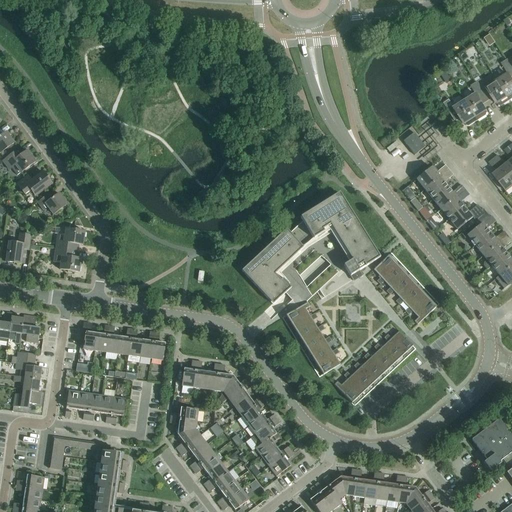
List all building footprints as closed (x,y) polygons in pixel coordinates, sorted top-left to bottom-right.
[(511,76),(511,69),(506,60),(501,64),(508,75),(497,81),(509,101),(511,99),(511,80),(510,78),(511,76)] [(481,80),(476,83),(488,102),(493,99),(496,104),(497,104),(498,106),(501,106),(509,101),(497,81),(486,88),(481,80)] [(476,95),(465,102),(478,121),(486,116),(486,113),(485,111),(486,111),(482,105),(488,102),(476,83),(470,86),(476,95)] [(478,121),(465,102),(454,109),(449,100),(443,104),(455,122),(460,119),(464,125),(465,124),(466,126),(468,127),(478,121)] [(0,153),(14,143),(6,133),(0,136),(0,153)] [(425,147),(413,133),(403,141),(414,155),(425,147)] [(17,175),(21,173),(35,162),(30,156),(31,155),(27,150),(23,153),(23,154),(20,157),(16,151),(3,161),(9,170),(11,168),(17,175)] [(502,162),(498,156),(493,159),(498,165),(502,162)] [(493,159),(488,163),(486,165),(491,171),(494,168),(498,165),(493,159)] [(511,166),(509,162),(501,169),(511,182),(511,166)] [(431,168),(416,180),(424,190),(449,170),(445,165),(436,173),(431,168)] [(494,168),(497,172),(493,175),(506,192),(511,187),(511,182),(501,169),(498,165),(494,168)] [(453,175),(449,170),(424,190),(432,200),(448,188),(444,183),(453,175)] [(35,197),(52,184),(43,172),(31,181),(27,176),(16,184),(26,197),(32,192),(35,197)] [(448,188),(432,200),(440,210),(465,190),(461,185),(452,193),(448,188)] [(465,190),(440,210),(449,220),(464,208),(460,203),(469,195),(465,190)] [(339,193),(313,209),(325,228),(330,225),(339,219),(333,210),(345,202),(339,193)] [(48,208),(53,215),(67,205),(59,194),(51,199),(48,195),(37,203),(43,211),(48,208)] [(330,225),(334,232),(355,219),(345,202),(333,210),(339,219),(330,225)] [(468,213),(464,208),(449,220),(457,230),(472,218),(475,222),(486,213),(483,209),(481,210),(477,205),(468,213)] [(325,228),(313,209),(300,218),(302,221),(313,239),(324,232),(323,230),(325,228)] [(475,222),(479,226),(467,236),(475,246),(490,234),(486,229),(495,221),(491,216),(490,218),(486,213),(475,222)] [(342,245),(363,232),(358,224),(355,219),(334,232),(342,245)] [(313,239),(302,221),(290,233),(303,248),(292,258),(281,269),(275,274),(278,278),(281,281),(283,279),(291,288),(285,293),(299,308),(307,302),(307,301),(344,267),(343,266),(352,260),(350,258),(342,245),(334,232),(330,225),(325,228),(323,230),(324,232),(313,239)] [(56,248),(77,252),(78,245),(83,245),(85,232),(66,229),(65,234),(58,233),(56,248)] [(275,240),(292,258),(303,248),(290,233),(286,229),(275,240)] [(494,239),(490,234),(475,246),(483,256),(507,236),(504,231),(494,239)] [(371,245),(363,232),(342,245),(350,258),(371,245)] [(20,234),(18,244),(9,242),(6,262),(21,264),(23,250),(28,250),(31,235),(20,234)] [(483,256),(486,260),(483,263),(483,266),(486,270),(491,266),(506,254),(502,249),(511,241),(507,236),(483,256)] [(264,250),(281,269),(292,258),(275,240),(264,250)] [(371,245),(350,258),(352,260),(343,266),(344,267),(353,282),(363,276),(359,271),(380,258),(377,253),(371,245)] [(77,252),(56,248),(54,262),(61,263),(60,270),(79,273),(81,259),(76,258),(77,252)] [(267,266),(275,274),(281,269),(264,250),(249,264),(258,274),(267,266)] [(511,257),(510,259),(506,254),(491,266),(499,276),(511,265),(511,257)] [(373,270),(383,281),(398,267),(388,256),(373,270)] [(262,293),(278,278),(275,274),(267,266),(258,274),(249,264),(241,271),(262,293)] [(511,265),(499,276),(507,286),(511,282),(511,265)] [(392,291),(407,277),(398,267),(383,281),(392,291)] [(392,291),(393,291),(402,301),(417,287),(407,277),(392,291)] [(281,281),(278,278),(262,293),(273,305),(285,293),(291,288),(283,279),(281,281)] [(402,301),(411,311),(426,297),(417,287),(402,301)] [(411,311),(418,318),(421,321),(436,307),(426,297),(411,311)] [(310,317),(305,309),(303,306),(286,316),(293,328),(310,317)] [(0,322),(0,341),(7,343),(7,339),(8,340),(9,332),(11,317),(12,314),(7,313),(5,324),(0,322)] [(23,316),(23,319),(21,334),(26,335),(25,342),(38,344),(40,329),(34,328),(36,318),(23,316)] [(23,319),(11,317),(9,332),(8,340),(15,341),(14,344),(20,345),(21,334),(23,319)] [(318,329),(317,328),(310,317),(293,328),(301,340),(318,329)] [(325,341),(318,329),(301,340),(308,352),(325,341)] [(94,351),(97,334),(85,332),(83,350),(94,351)] [(399,332),(388,341),(402,356),(413,346),(399,332)] [(108,336),(97,334),(94,351),(105,353),(108,336)] [(119,337),(108,336),(105,353),(117,355),(119,337)] [(119,337),(117,355),(128,356),(131,339),(119,337)] [(131,339),(128,356),(139,358),(142,340),(131,339)] [(142,340),(139,358),(151,359),(153,342),(142,340)] [(332,353),(325,341),(308,352),(315,363),(332,353)] [(388,341),(387,342),(378,351),(392,366),(402,356),(388,341)] [(165,344),(153,342),(151,359),(162,361),(165,344)] [(382,375),(392,366),(378,351),(368,360),(382,375)] [(18,352),(17,358),(35,361),(35,355),(18,352)] [(340,365),(332,353),(315,363),(323,375),(340,365)] [(17,358),(16,364),(14,376),(24,378),(40,380),(41,368),(34,367),(35,361),(17,358)] [(358,369),(372,384),(382,375),(368,360),(358,369)] [(193,388),(195,371),(184,369),(181,386),(193,388)] [(362,394),(372,384),(358,369),(348,379),(362,394)] [(207,372),(195,371),(193,388),(204,390),(207,372)] [(207,372),(204,390),(215,391),(218,374),(207,372)] [(218,374),(215,391),(223,392),(233,376),(218,374)] [(24,378),(14,376),(13,382),(24,383),(23,390),(38,392),(40,380),(24,378)] [(242,388),(233,376),(223,392),(228,399),(242,388)] [(351,404),(362,394),(348,379),(337,389),(351,404)] [(249,397),(242,388),(228,399),(234,408),(249,397)] [(38,392),(23,390),(22,395),(15,394),(13,407),(28,409),(29,403),(39,405),(41,392),(38,392)] [(77,410),(80,393),(68,391),(66,409),(77,410)] [(80,393),(77,410),(89,412),(91,395),(80,393)] [(103,396),(91,395),(89,412),(100,413),(103,396)] [(103,396),(100,413),(112,415),(114,398),(103,396)] [(249,397),(234,408),(241,417),(255,406),(249,397)] [(263,401),(260,397),(254,401),(257,405),(263,401)] [(126,400),(114,398),(112,415),(123,417),(126,400)] [(263,401),(257,405),(260,409),(266,405),(263,401)] [(262,416),(255,406),(241,417),(248,426),(262,416)] [(179,420),(196,422),(198,411),(181,408),(179,420)] [(276,419),(273,415),(268,419),(271,423),(276,419)] [(262,416),(248,426),(255,435),(269,425),(262,416)] [(276,419),(271,423),(274,427),(279,423),(276,419)] [(483,463),(490,471),(499,466),(500,464),(499,462),(511,452),(511,437),(499,419),(471,440),(487,460),(483,463)] [(179,420),(177,435),(180,434),(195,430),(196,422),(179,420)] [(269,425),(255,435),(250,439),(257,448),(261,444),(262,444),(276,434),(269,425)] [(180,434),(177,435),(186,447),(200,436),(195,430),(180,434)] [(261,444),(257,448),(255,449),(262,458),(276,448),(270,439),(271,438),(274,442),(280,438),(277,433),(276,434),(262,444),(261,444)] [(200,436),(186,447),(193,456),(207,446),(200,436)] [(53,438),(48,469),(61,470),(63,457),(71,459),(72,447),(102,451),(101,463),(118,465),(120,454),(109,452),(110,446),(53,438)] [(179,452),(184,448),(181,444),(176,448),(179,452)] [(207,446),(193,456),(200,465),(214,455),(207,446)] [(285,456),(290,452),(287,447),(281,451),(285,456)] [(276,448),(262,458),(269,467),(283,457),(276,448)] [(290,452),(285,456),(288,460),(293,456),(290,452)] [(214,455),(200,465),(207,474),(221,464),(214,455)] [(290,467),(283,457),(269,467),(276,477),(290,467)] [(193,471),(198,467),(195,462),(189,466),(193,471)] [(118,465),(101,463),(99,474),(116,477),(118,465)] [(228,473),(221,464),(207,474),(214,483),(228,473)] [(511,511),(511,468),(506,473),(511,480),(511,503),(500,511),(511,511)] [(228,473),(214,483),(221,492),(234,482),(228,473)] [(99,474),(97,485),(115,488),(116,477),(99,474)] [(27,475),(25,487),(42,489),(44,478),(27,475)] [(327,476),(323,479),(327,484),(331,481),(327,476)] [(345,495),(340,477),(328,486),(339,500),(345,495)] [(353,497),(355,479),(340,477),(345,495),(353,497)] [(366,481),(355,479),(353,497),(364,498),(366,481)] [(207,489),(212,485),(208,480),(203,484),(207,489)] [(378,483),(366,481),(364,498),(375,500),(378,483)] [(234,482),(221,492),(228,502),(241,491),(234,482)] [(322,488),(318,483),(310,489),(313,494),(322,488)] [(389,484),(378,483),(375,500),(386,501),(389,484)] [(389,484),(386,501),(398,503),(400,486),(389,484)] [(97,485),(96,497),(113,499),(115,488),(97,485)] [(339,500),(328,486),(310,500),(318,511),(330,511),(342,504),(339,500)] [(400,486),(398,503),(405,504),(415,488),(400,486)] [(42,489),(25,487),(23,498),(41,501),(42,489)] [(424,500),(415,488),(405,504),(410,510),(424,500)] [(241,491),(228,502),(234,511),(248,500),(241,491)] [(426,499),(431,495),(428,491),(423,495),(426,499)] [(434,499),(431,495),(426,499),(429,503),(434,499)] [(113,499),(96,497),(94,508),(111,511),(113,499)] [(39,511),(41,501),(23,498),(22,510),(38,511),(39,511)] [(220,507),(226,503),(222,499),(217,503),(220,507)] [(427,511),(431,509),(424,500),(410,510),(411,511),(427,511)]
